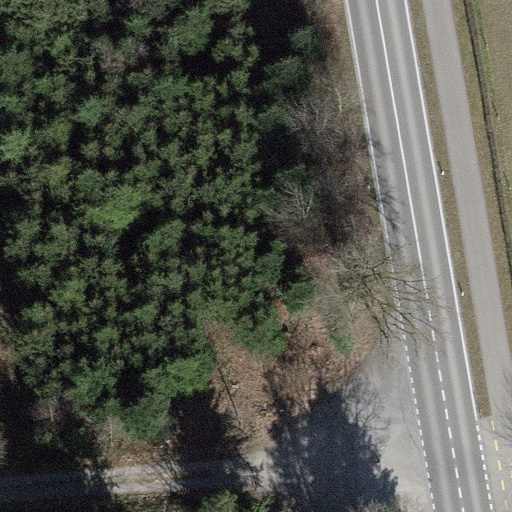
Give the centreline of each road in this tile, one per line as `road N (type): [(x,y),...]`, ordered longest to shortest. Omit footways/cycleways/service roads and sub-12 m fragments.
road 1 (secondary): [(378,0),(465,511)]
road 2 (track): [(0,495),(456,462)]
